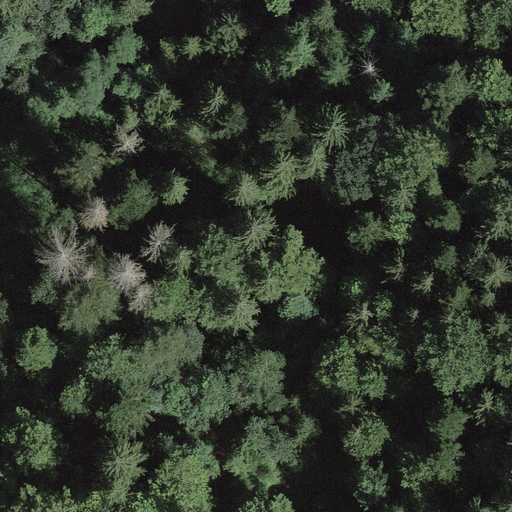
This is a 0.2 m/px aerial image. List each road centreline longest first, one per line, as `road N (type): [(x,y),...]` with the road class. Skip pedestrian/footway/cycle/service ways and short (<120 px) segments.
road 1 (track): [(341,511),(354,497),(381,270),(460,72),(511,6)]
road 2 (track): [(0,383),(57,398),(110,426),(151,482),(188,511)]
